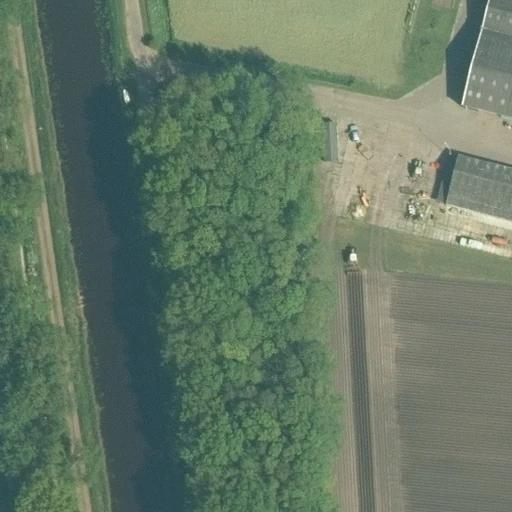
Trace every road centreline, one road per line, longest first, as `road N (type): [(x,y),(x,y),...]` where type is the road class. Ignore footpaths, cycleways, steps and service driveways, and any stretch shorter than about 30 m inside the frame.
road 1 (track): [(7,0),(80,511)]
road 2 (track): [(208,511),(144,68)]
